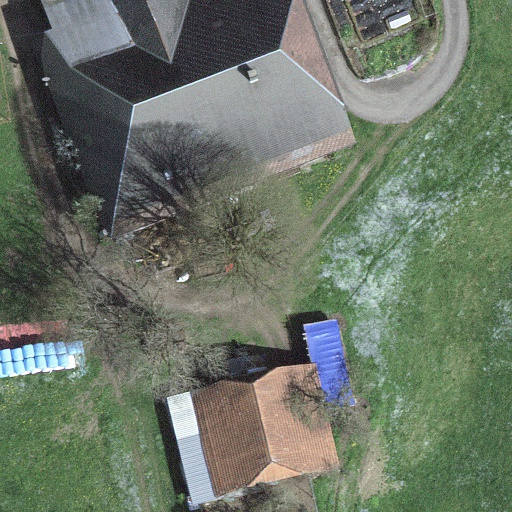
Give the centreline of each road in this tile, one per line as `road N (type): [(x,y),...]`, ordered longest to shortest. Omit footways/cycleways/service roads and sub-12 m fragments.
road 1 (track): [(393,102),(308,233),(236,259),(127,267),(67,253),(3,0)]
road 2 (track): [(450,0),(437,69),(393,102),(355,101),(310,0)]
